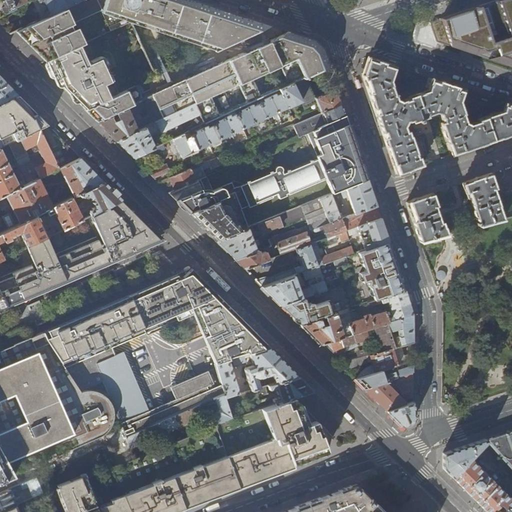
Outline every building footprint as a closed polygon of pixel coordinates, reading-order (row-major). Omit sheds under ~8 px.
[(0,0),(0,14),(15,8),(11,0),(0,0)] [(84,0),(47,18),(17,32),(22,38),(31,46),(44,60),(45,60),(78,45),(72,31),(66,33),(64,29),(70,26),(107,9),(102,0),(84,0)] [(38,0),(47,18),(84,0),(38,0)] [(102,0),(107,9),(115,28),(131,21),(216,49),(216,50),(223,47),(223,48),(272,26),(246,17),(235,14),(192,0),(102,0)] [(511,0),(501,0),(473,9),(441,20),(431,23),(438,43),(443,45),(460,51),(484,59),(506,66),(511,67),(511,0)] [(152,95),(163,119),(196,103),(201,114),(205,124),(211,121),(221,116),(213,97),(240,85),(249,103),(257,100),(262,97),(254,78),(281,66),(290,84),(306,77),(328,67),(326,62),(322,48),(313,39),(290,32),(152,95)] [(78,45),(45,60),(51,73),(55,79),(62,75),(66,83),(61,85),(70,94),(78,103),(83,100),(87,109),(120,93),(102,55),(91,61),(91,62),(88,63),(80,44),(78,45)] [(393,167),(396,174),(414,168),(422,165),(419,157),(417,158),(408,130),(406,131),(404,126),(407,122),(412,120),(413,122),(418,120),(419,122),(422,121),(422,119),(428,116),(427,115),(436,112),(439,113),(442,122),(440,122),(451,155),(484,144),(500,138),(511,134),(511,105),(504,103),(501,111),(477,119),(477,121),(468,124),(464,122),(461,114),(463,114),(459,101),(460,98),(463,99),(466,90),(429,78),(426,87),(429,88),(427,91),(408,97),(409,98),(400,102),(396,100),(389,81),(394,67),(368,58),(363,76),(379,125),(393,166),(393,167)] [(7,85),(0,77),(0,103),(18,95),(7,85)] [(315,97),(306,77),(290,84),(279,89),(288,107),(301,101),(304,108),(316,103),(317,107),(318,109),(320,112),(341,104),(339,99),(336,89),(315,97)] [(87,109),(85,110),(91,116),(97,121),(126,107),(145,99),(139,85),(120,93),(87,109)] [(288,107),(279,89),(268,94),(277,112),(281,110),(288,107)] [(277,112),(268,94),(262,97),(257,100),(265,118),(269,116),(277,112)] [(0,148),(8,144),(47,125),(37,114),(34,116),(28,105),(21,99),(18,95),(0,103),(0,148)] [(155,122),(163,119),(152,95),(145,99),(155,122)] [(265,118),(257,100),(249,103),(245,105),(254,123),(260,121),(265,118)] [(160,133),(201,114),(196,103),(163,119),(155,122),(160,133)] [(343,110),(341,104),(320,112),(293,124),(298,136),(310,131),(345,116),(343,110)] [(254,123),(245,105),(234,110),(243,129),(248,126),(254,123)] [(137,130),(126,107),(97,121),(106,130),(116,140),(137,130)] [(243,129),(234,110),(223,116),(231,134),(236,132),(243,129)] [(197,181),(175,190),(176,194),(181,206),(188,203),(190,207),(185,209),(189,213),(218,200),(233,194),(240,211),(267,199),(268,201),(272,199),(272,197),(277,195),(279,200),(286,197),(286,195),(288,194),(288,195),(326,179),(332,193),(340,190),(366,180),(364,176),(364,175),(361,167),(357,155),(358,155),(357,152),(348,127),(345,116),(310,131),(320,156),(311,160),(311,158),(309,159),(309,161),(289,170),(288,169),(286,169),(287,171),(282,173),(281,170),(281,168),(281,167),(279,166),(277,166),(276,166),(275,168),(275,170),(272,172),(271,170),(269,171),(270,172),(249,182),(248,180),(247,181),(247,182),(237,187),(236,186),(234,187),(231,182),(212,190),(210,188),(208,188),(204,190),(199,179),(198,180),(197,181)] [(231,134),(223,116),(221,116),(211,121),(220,139),(226,137),(231,134)] [(220,139),(211,121),(205,124),(200,126),(209,145),(213,143),(220,139)] [(151,124),(137,130),(116,140),(124,148),(133,157),(144,152),(155,147),(147,131),(153,128),(151,124)] [(47,125),(8,144),(17,162),(38,151),(40,156),(19,166),(23,174),(20,175),(23,181),(19,183),(21,187),(23,186),(38,178),(59,168),(80,158),(73,150),(53,131),(47,125)] [(200,126),(189,131),(198,150),(202,148),(209,145),(200,126)] [(191,153),(198,150),(189,131),(172,139),(181,158),(191,153)] [(162,144),(155,147),(144,152),(148,160),(159,155),(158,152),(165,149),(162,144)] [(0,197),(5,195),(19,188),(0,150),(0,197)] [(223,154),(200,165),(202,169),(209,166),(210,169),(226,162),(223,154)] [(88,166),(80,158),(59,168),(73,196),(78,194),(83,191),(81,187),(86,184),(89,188),(104,181),(88,166)] [(152,177),(155,179),(156,179),(155,178),(171,171),(167,163),(147,172),(152,177)] [(195,174),(198,180),(199,179),(205,177),(202,169),(200,165),(189,169),(192,175),(195,174)] [(175,190),(197,181),(198,180),(195,174),(192,175),(189,169),(168,178),(171,184),(174,190),(175,190)] [(476,224),(477,227),(511,217),(511,212),(502,215),(495,195),(498,194),(494,184),(496,180),(494,175),(491,174),(470,181),(462,184),(465,193),(467,193),(478,223),(476,224)] [(52,207),(38,178),(23,186),(28,194),(24,196),(20,187),(19,188),(5,195),(19,223),(34,216),(31,209),(33,209),(34,207),(37,214),(45,210),(52,207)] [(372,194),(367,180),(366,180),(340,190),(342,196),(347,194),(354,213),(375,206),(372,194)] [(112,189),(104,181),(89,188),(83,191),(78,194),(79,196),(83,196),(85,195),(85,197),(88,196),(91,198),(93,197),(94,201),(93,202),(93,207),(91,208),(92,210),(90,210),(89,213),(82,217),(72,197),(52,207),(45,210),(47,215),(54,212),(63,230),(90,215),(119,199),(121,198),(112,189)] [(418,236),(420,242),(431,239),(447,234),(442,222),(440,222),(436,211),(435,206),(437,206),(433,193),(407,202),(418,236)] [(339,214),(331,194),(319,199),(329,222),(329,223),(340,218),(339,216),(342,215),(341,213),(339,214)] [(119,199),(90,215),(109,260),(127,253),(159,239),(151,231),(124,204),(122,202),(119,199)] [(329,222),(319,199),(257,223),(262,234),(281,226),(281,225),(304,215),(310,230),(323,224),(329,222)] [(221,207),(218,200),(189,213),(204,228),(216,240),(240,230),(230,207),(226,205),(221,207)] [(378,212),(375,206),(354,213),(340,218),(329,223),(329,222),(323,224),(328,237),(334,235),(336,234),(380,218),(378,212)] [(36,215),(34,216),(19,223),(0,232),(0,259),(2,258),(0,254),(0,241),(4,239),(5,241),(11,238),(10,236),(19,232),(22,234),(27,246),(46,237),(47,236),(36,215)] [(338,240),(340,239),(341,242),(349,239),(348,236),(358,232),(364,249),(388,241),(385,234),(382,226),(380,218),(336,234),(338,240)] [(246,228),(240,230),(216,240),(225,250),(234,259),(258,250),(260,249),(256,240),(252,242),(246,228)] [(295,235),(297,235),(295,230),(272,239),(274,244),(276,243),(286,239),(295,235)] [(305,232),(297,235),(295,235),(296,238),(287,242),(286,239),(276,243),(280,255),(295,249),(310,244),(305,232)] [(328,245),(333,243),(337,242),(334,235),(328,237),(326,238),(328,245)] [(0,259),(0,292),(7,306),(7,307),(13,304),(42,292),(73,278),(95,269),(107,263),(95,236),(54,254),(46,237),(27,246),(2,258),(0,259)] [(391,250),(388,241),(364,249),(354,253),(345,256),(348,263),(336,268),(339,277),(324,283),(326,290),(280,305),(290,314),(296,320),(300,325),(336,313),(339,312),(361,305),(366,303),(405,291),(403,287),(402,284),(392,254),(391,250)] [(314,242),(310,244),(295,249),(301,266),(256,281),(261,286),(318,266),(312,249),(316,248),(314,242)] [(354,253),(350,244),(325,253),(319,255),(322,264),(345,256),(354,253)] [(259,254),(258,250),(234,259),(239,264),(244,268),(268,259),(265,251),(259,254)] [(305,280),(321,275),(318,266),(261,286),(272,296),(280,305),(326,290),(324,283),(323,281),(308,286),(309,289),(302,292),(300,287),(298,288),(294,279),(300,277),(299,275),(301,275),(302,274),(305,280)] [(31,350),(45,344),(65,376),(62,377),(74,396),(77,394),(101,385),(121,440),(127,437),(194,407),(221,395),(217,384),(211,386),(206,374),(168,390),(173,401),(146,413),(122,354),(113,358),(109,349),(189,315),(202,343),(212,366),(225,362),(228,361),(266,349),(261,344),(250,334),(240,323),(239,322),(238,321),(224,308),(212,295),(197,280),(187,270),(138,291),(94,311),(51,329),(27,340),(31,350)] [(407,298),(405,291),(366,303),(368,307),(387,301),(390,309),(409,303),(407,298)] [(410,308),(409,303),(390,309),(392,316),(387,318),(388,322),(413,315),(410,308)] [(362,307),(361,305),(339,312),(340,314),(362,307)] [(338,320),(336,313),(300,325),(310,335),(319,344),(325,342),(383,324),(379,313),(370,316),(369,314),(363,315),(364,318),(347,323),(345,318),(338,320)] [(413,334),(413,315),(388,322),(386,323),(389,333),(397,330),(398,337),(391,339),(394,348),(413,342),(413,334)] [(383,324),(325,342),(332,350),(338,356),(342,351),(356,347),(355,344),(365,341),(367,337),(366,336),(371,335),(371,334),(375,332),(380,348),(375,350),(374,346),(368,348),(370,355),(391,349),(394,348),(391,339),(389,333),(386,323),(383,324)] [(266,349),(228,361),(230,369),(243,365),(241,361),(246,359),(249,368),(241,370),(241,372),(247,393),(256,390),(254,383),(257,383),(256,380),(265,376),(266,380),(269,379),(270,385),(295,378),(283,367),(270,354),(266,349)] [(397,365),(391,349),(370,355),(365,356),(367,361),(371,360),(372,365),(367,366),(355,379),(397,365)] [(0,482),(13,477),(6,462),(73,433),(37,352),(8,365),(0,367),(0,482)] [(367,362),(367,361),(365,356),(338,363),(346,370),(346,369),(345,369),(350,368),(367,362)] [(413,360),(397,365),(355,379),(360,385),(364,389),(404,375),(413,372),(413,360)] [(225,362),(212,366),(217,384),(221,395),(222,400),(236,396),(225,362)] [(405,379),(404,375),(364,389),(365,390),(380,404),(386,411),(413,402),(413,398),(413,386),(413,381),(407,384),(405,379)] [(295,378),(270,385),(264,387),(266,392),(271,391),(274,400),(269,402),(270,405),(289,399),(299,396),(304,394),(309,393),(302,385),(301,384),(295,378)] [(306,456),(324,450),(327,437),(320,430),(313,423),(307,417),(300,410),(293,403),(289,399),(270,405),(228,420),(208,428),(108,470),(119,496),(125,511),(176,511),(210,499),(248,485),(277,474),(290,469),(287,462),(306,456)] [(204,419),(208,428),(228,420),(222,400),(221,400),(211,405),(214,412),(217,413),(216,417),(212,415),(204,419)] [(98,403),(105,417),(109,415),(103,401),(98,403)] [(413,407),(413,402),(386,411),(389,414),(394,419),(395,420),(401,426),(413,421),(413,420),(413,418),(413,408),(413,407)] [(97,408),(96,407),(81,414),(85,421),(100,415),(99,411),(97,408)] [(200,418),(194,407),(127,437),(132,448),(200,418)] [(511,511),(511,429),(485,439),(487,441),(511,469),(511,506),(492,511),(511,511)] [(487,441),(485,439),(470,444),(443,453),(443,459),(443,468),(446,471),(451,477),(470,458),(487,441)] [(492,511),(511,506),(511,500),(470,458),(451,477),(474,499),(486,511),(492,511)] [(31,469),(13,477),(0,482),(0,492),(11,488),(20,484),(34,478),(31,469)] [(98,511),(96,504),(94,505),(93,500),(94,500),(85,474),(57,485),(67,511),(17,511),(15,506),(0,511),(98,511)] [(35,478),(34,478),(20,484),(21,489),(27,486),(32,498),(42,494),(35,478)] [(282,511),(378,511),(375,508),(356,490),(352,486),(333,493),(300,505),(282,511)] [(11,488),(0,492),(0,511),(15,506),(9,493),(13,491),(11,488)] [(99,507),(101,511),(125,511),(119,496),(110,499),(111,502),(99,507)]
